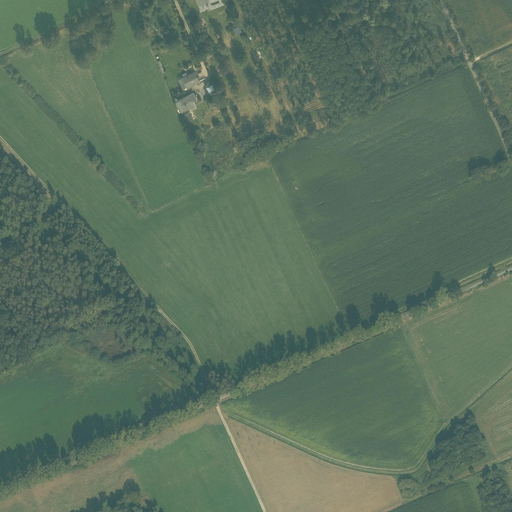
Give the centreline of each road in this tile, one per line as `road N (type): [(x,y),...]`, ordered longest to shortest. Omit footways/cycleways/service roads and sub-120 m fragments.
road 1 (track): [(0,138),(188,342),(264,511)]
road 2 (track): [(375,511),(511,451)]
road 3 (track): [(117,0),(0,54)]
